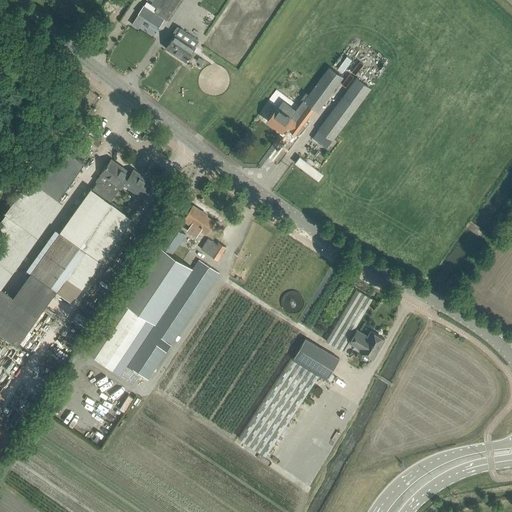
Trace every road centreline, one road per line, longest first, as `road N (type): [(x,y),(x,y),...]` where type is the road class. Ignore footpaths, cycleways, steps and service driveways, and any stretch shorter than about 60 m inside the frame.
road 1 (tertiary): [(511,358),(466,321),(266,200),(9,0)]
road 2 (tertiary): [(511,445),(426,465),(378,511)]
